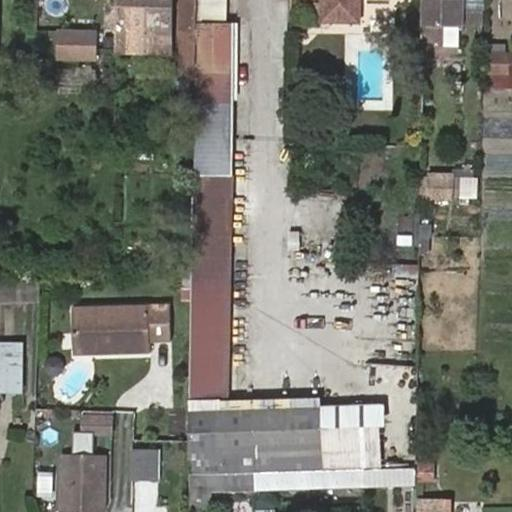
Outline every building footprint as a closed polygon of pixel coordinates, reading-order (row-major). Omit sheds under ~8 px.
[(169,0),(117,0),(116,41),(116,49),(116,53),(129,54),(130,27),(169,28),(169,0)] [(196,23),(196,0),(182,0),(181,30),(196,30),(196,23)] [(228,0),(196,0),(196,23),(228,23),(228,0)] [(320,0),(320,18),(351,18),(351,0),(320,0)] [(421,0),(421,25),(464,27),(464,0),(421,0)] [(228,23),(196,23),(196,30),(190,413),(229,413),(230,400),(236,23),(228,23)] [(169,28),(130,27),(129,54),(168,55),(169,28)] [(97,48),(97,36),(55,35),(54,58),(96,60),(97,48)] [(485,46),(485,56),(508,55),(507,46),(485,46)] [(511,55),(508,55),(485,56),(484,88),(511,87),(511,55)] [(449,201),(450,172),(423,171),(422,200),(449,201)] [(455,195),(475,195),(475,176),(455,176),(455,195)] [(40,281),(0,281),(0,307),(39,307),(40,281)] [(171,304),(74,306),(75,354),(152,352),(152,342),(173,341),(171,304)] [(0,344),(0,394),(21,395),(22,344),(0,344)] [(190,413),(189,474),(254,472),(255,472),(255,400),(230,400),(229,413),(190,413)] [(323,400),(255,400),(255,472),(302,470),(361,469),(361,464),(380,463),(380,429),(323,430),(323,412),(323,400)] [(323,430),(380,429),(378,410),(323,412),(323,430)] [(116,422),(85,421),(84,431),(75,431),(74,454),(63,453),(61,509),(100,511),(103,455),(91,455),(92,436),(115,437),(116,422)] [(130,450),(130,503),(158,504),(159,451),(130,450)] [(365,480),(415,479),(415,468),(380,469),(365,469),(365,480)] [(365,485),(365,480),(365,469),(361,469),(302,470),(303,487),(365,485)] [(254,472),(254,489),(303,487),(302,470),(255,472),(254,472)] [(48,495),(49,473),(35,472),(35,495),(48,495)] [(189,474),(188,511),(210,511),(210,490),(254,489),(254,472),(189,474)]
